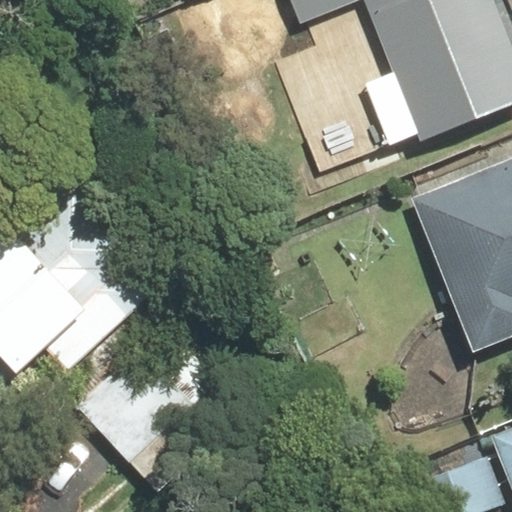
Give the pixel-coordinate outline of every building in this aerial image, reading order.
[(511,110),(511,39),(496,0),(290,0),(301,26),(367,0),(425,145),(511,110)] [(511,157),(412,199),(476,352),(511,337),(511,157)] [(73,185),(0,250),(0,399),(53,352),(71,373),(166,288),(73,185)] [(144,347),(78,405),(162,501),(227,445),(193,406),(221,382),(190,346),(164,369),(144,347)] [(511,424),(493,432),(511,481),(511,424)]
